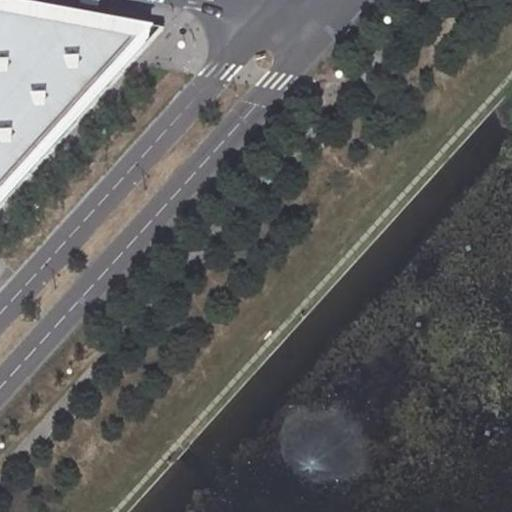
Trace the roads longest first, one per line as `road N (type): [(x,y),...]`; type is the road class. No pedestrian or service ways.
road 1 (primary): [(0,389),(334,22)]
road 2 (primary): [(272,12),(0,313)]
